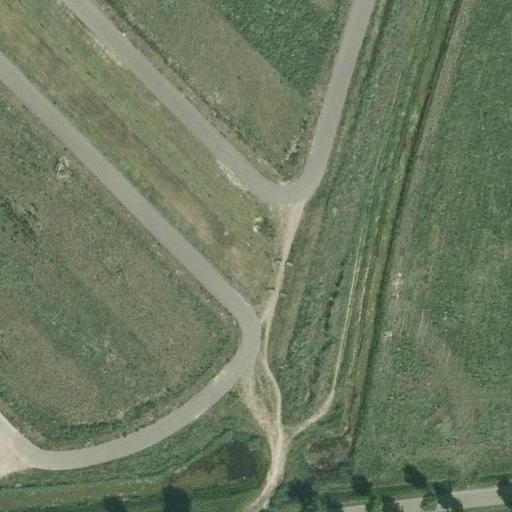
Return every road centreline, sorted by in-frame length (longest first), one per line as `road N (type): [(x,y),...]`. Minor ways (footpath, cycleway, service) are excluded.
road 1 (residential): [(75,0),(264,187),(283,193),(302,190),(314,177),(366,0)]
road 2 (residential): [(0,68),(253,329)]
road 3 (residential): [(0,426),(42,458),(108,452),(168,426),(220,385),(240,365),(253,329)]
road 4 (unclassified): [(376,511),(511,495)]
